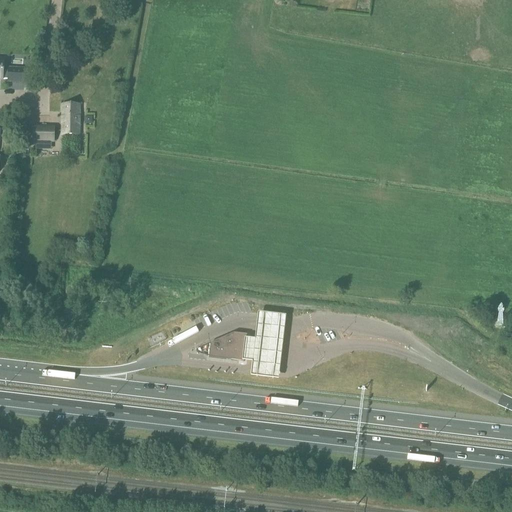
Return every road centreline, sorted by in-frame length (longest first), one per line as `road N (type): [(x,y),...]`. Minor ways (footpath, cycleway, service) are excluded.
road 1 (motorway): [(0,399),(511,459)]
road 2 (motorway): [(511,434),(62,381)]
